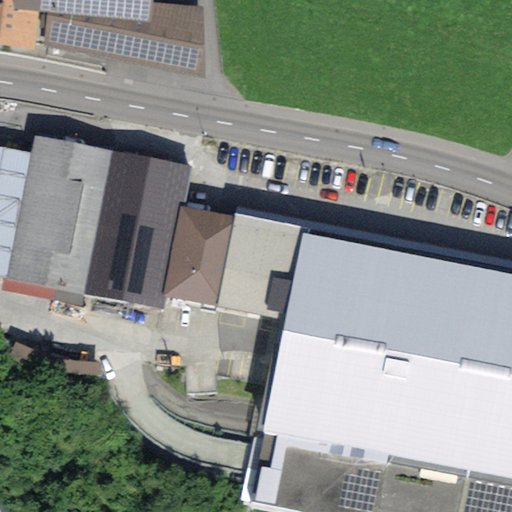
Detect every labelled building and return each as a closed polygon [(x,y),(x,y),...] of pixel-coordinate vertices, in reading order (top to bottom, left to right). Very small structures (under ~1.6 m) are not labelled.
[(0,0),(0,40),(34,44),(38,8),(32,7),(32,0),(0,0)] [(199,65),(197,22),(121,15),(121,0),(32,0),(32,7),(38,8),(34,44),(34,45),(49,47),(47,57),(102,68),(104,47),(199,65)] [(111,156),(37,141),(9,282),(83,296),(111,156)] [(190,172),(111,156),(83,296),(162,312),(190,172)] [(511,511),(511,282),(186,217),(170,297),(289,320),(251,510),(263,511),(511,511)] [(217,372),(185,374),(186,394),(218,393),(217,372)]
